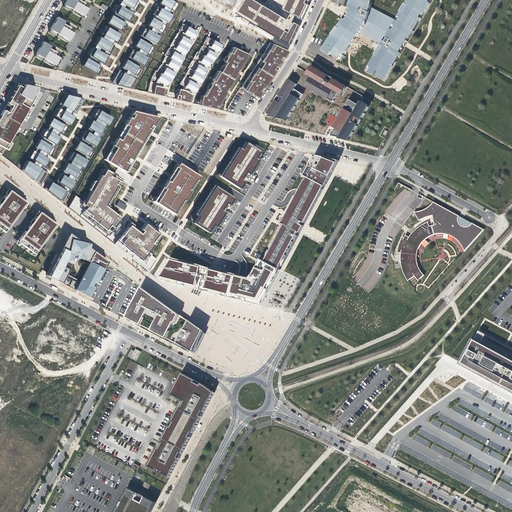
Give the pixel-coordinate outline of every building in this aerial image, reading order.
[(66,0),(64,5),(83,16),(87,9),(82,6),(75,2),(76,0),(66,0)] [(110,15),(106,23),(119,31),(120,28),(122,24),(124,23),(119,20),(118,20),(120,17),(121,17),(127,21),(131,13),(122,8),(123,5),(132,10),(132,9),(132,6),(135,2),(136,2),(135,1),(133,0),(118,0),(118,2),(119,2),(121,3),(119,6),(118,5),(117,5),(117,8),(115,13),(113,13),(111,16),(110,15)] [(176,4),(169,0),(159,0),(158,4),(164,7),(165,8),(163,10),(162,10),(157,7),(157,10),(154,15),(153,15),(151,18),(150,17),(145,25),(151,28),(152,29),(151,32),(150,31),(145,29),(144,32),(142,36),(141,36),(140,37),(154,44),(159,37),(157,36),(159,33),(158,31),(161,27),(164,25),(163,25),(165,22),(166,23),(171,15),(170,14),(172,12),(172,11),(171,10),(173,6),(176,4)] [(297,15),(292,13),(288,19),(282,16),(284,14),(259,0),(243,0),(236,13),(281,40),(290,45),(299,25),(296,23),(294,22),(297,15)] [(306,0),(288,0),(285,9),(292,13),(297,15),(301,17),(308,5),(305,4),(306,0)] [(395,21),(371,8),(372,4),(372,3),(370,3),(370,0),(350,0),(349,8),(351,9),(350,13),(349,13),(348,13),(348,14),(347,14),(347,15),(348,16),(346,20),(344,19),(338,27),(332,35),(323,49),(331,55),(331,54),(341,61),(360,33),(382,45),(383,46),(377,56),(376,55),(369,67),(371,68),(368,73),(370,74),(375,76),(378,71),(379,72),(377,75),(386,80),(394,66),(392,64),(397,57),(399,58),(401,53),(400,52),(402,48),(403,46),(401,45),(404,40),(407,41),(408,39),(410,35),(412,36),(414,31),(413,30),(417,22),(419,23),(422,19),(420,18),(422,14),(424,15),(431,3),(429,2),(430,0),(408,0),(406,4),(408,6),(403,13),(401,12),(399,17),(398,17),(400,18),(398,22),(396,21),(395,21)] [(82,18),(83,16),(64,5),(63,7),(82,18)] [(56,17),(49,29),(69,41),(73,33),(67,30),(61,26),(62,24),(64,21),(56,17)] [(149,82),(146,92),(162,96),(164,88),(160,87),(157,86),(157,84),(159,82),(161,83),(165,85),(169,79),(170,80),(174,73),(169,71),(167,69),(169,67),(171,68),(175,71),(179,64),(178,63),(182,57),(177,54),(175,53),(176,50),(179,52),(183,54),(191,42),(186,39),(184,38),(185,35),(187,36),(192,39),(196,32),(182,24),(178,31),(177,34),(176,33),(169,46),(168,49),(167,49),(164,55),(165,56),(161,62),(162,63),(160,65),(156,71),(155,71),(151,77),(150,82),(149,82)] [(86,59),(85,58),(81,66),(95,74),(94,72),(97,68),(99,66),(94,63),(93,63),(95,60),(96,60),(102,64),(107,56),(97,50),(98,48),(107,52),(107,49),(110,45),(111,45),(110,44),(106,41),(107,38),(112,41),(115,43),(119,35),(105,27),(105,30),(102,34),(101,34),(100,34),(99,37),(98,37),(93,44),(94,45),(96,46),(94,49),(93,48),(92,51),(90,55),(88,55),(88,56),(86,59)] [(68,42),(69,41),(49,29),(48,31),(68,42)] [(182,90),(178,89),(176,95),(186,98),(189,93),(184,91),(186,88),(192,92),(194,92),(197,86),(193,83),(191,82),(193,79),(194,80),(199,83),(203,77),(201,76),(205,69),(201,67),(199,66),(200,63),(202,64),(207,67),(210,60),(212,61),(215,55),(211,52),(209,51),(211,48),(212,49),(217,52),(221,45),(206,37),(203,44),(202,47),(201,46),(197,53),(196,52),(192,58),(193,59),(191,61),(187,68),(188,68),(185,75),(184,78),(183,77),(179,84),(184,87),(182,90)] [(142,66),(146,58),(145,57),(147,54),(146,53),(148,48),(151,47),(137,39),(133,46),(139,50),(140,50),(138,53),(137,53),(133,50),(132,50),(133,52),(131,56),(128,58),(142,66)] [(42,42),(35,54),(55,65),(59,58),(53,55),(47,51),(48,48),(50,46),(42,42)] [(240,88),(257,99),(284,58),(280,55),(283,50),(269,43),(240,88)] [(382,45),(381,45),(375,55),(376,55),(377,56),(383,46),(382,45)] [(201,95),(199,105),(216,109),(216,106),(218,106),(226,92),(225,92),(227,89),(228,90),(237,73),(236,73),(238,70),(239,70),(248,55),(234,48),(231,54),(229,53),(223,62),(225,63),(220,72),(219,72),(214,81),(213,81),(212,81),(212,80),(204,96),(201,95)] [(54,67),(55,65),(35,54),(34,56),(54,67)] [(125,74),(120,71),(113,83),(112,84),(125,87),(131,78),(128,76),(130,73),(135,76),(135,75),(134,74),(136,70),(139,68),(125,60),(121,68),(126,71),(127,72),(126,74),(125,74)] [(312,66),(307,75),(310,76),(314,69),(325,76),(326,74),(312,66)] [(339,94),(340,94),(345,85),(326,74),(325,76),(314,69),(310,76),(312,78),(313,79),(308,87),(316,92),(317,91),(335,101),(339,94)] [(120,71),(118,70),(110,83),(113,83),(120,71)] [(295,83),(289,79),(278,96),(277,99),(278,100),(271,111),(278,116),(280,114),(288,119),(300,100),(298,99),(302,93),(295,89),(296,88),(293,86),(295,83)] [(0,114),(0,153),(1,154),(17,127),(34,96),(32,95),(32,93),(34,87),(18,83),(3,109),(0,114)] [(348,87),(345,85),(340,94),(343,96),(348,87)] [(192,92),(186,88),(184,91),(189,93),(186,98),(176,95),(175,99),(189,103),(191,95),(192,92)] [(317,91),(316,92),(334,103),(335,101),(317,91)] [(59,104),(61,106),(69,110),(73,113),(77,106),(78,106),(82,100),(83,99),(71,96),(70,100),(65,99),(64,97),(65,95),(64,94),(59,104)] [(278,116),(271,111),(278,100),(277,99),(268,113),(267,113),(276,119),(278,116)] [(77,106),(73,113),(75,114),(83,100),(82,100),(78,106),(77,106)] [(347,105),(328,136),(345,140),(354,126),(357,128),(366,113),(365,112),(368,106),(361,102),(359,105),(352,101),(349,106),(347,105)] [(365,112),(366,113),(370,106),(361,101),(361,102),(368,106),(365,112)] [(69,125),(74,117),(67,113),(60,109),(59,109),(59,112),(57,116),(55,116),(55,117),(69,125)] [(107,126),(111,118),(98,110),(97,113),(95,117),(93,117),(93,118),(99,121),(97,124),(91,120),(90,120),(86,128),(87,128),(96,133),(94,136),(85,131),(85,134),(83,139),(81,139),(92,145),(90,148),(79,142),(78,141),(73,149),(87,157),(88,157),(87,155),(89,151),(92,150),(92,149),(94,146),(95,147),(99,139),(97,138),(98,135),(100,136),(100,132),(102,128),(104,128),(106,125),(107,126)] [(158,117),(132,111),(103,159),(126,173),(158,117)] [(65,126),(51,118),(46,126),(48,127),(46,129),(46,130),(47,131),(44,135),(42,137),(41,137),(42,137),(40,140),(39,139),(34,147),(36,148),(34,151),(33,151),(34,153),(32,157),(29,158),(29,159),(33,161),(31,164),(26,161),(21,170),(40,186),(47,173),(36,167),(35,166),(37,163),(38,164),(43,167),(48,159),(42,155),(40,155),(42,152),(43,152),(48,155),(48,154),(50,149),(52,148),(52,147),(54,144),(55,145),(60,137),(54,134),(53,133),(54,130),(56,131),(60,134),(60,133),(60,132),(62,128),(65,126)] [(354,126),(345,140),(349,141),(357,128),(354,126)] [(81,139),(79,142),(90,148),(92,145),(81,139)] [(238,147),(219,176),(239,188),(243,181),(240,179),(242,176),(246,177),(257,160),(254,158),(259,151),(245,142),(240,149),(238,147)] [(87,160),(73,153),(73,156),(70,160),(69,160),(74,164),(72,167),(67,163),(65,163),(61,170),(62,171),(71,176),(69,179),(61,174),(60,177),(58,181),(56,182),(62,185),(60,188),(54,184),(48,181),(44,189),(62,203),(68,193),(67,192),(69,189),(70,190),(74,182),(72,180),(73,178),(75,179),(75,178),(75,175),(77,171),(79,171),(80,171),(81,168),(82,168),(87,160)] [(325,157),(315,155),(304,176),(307,177),(306,180),(305,180),(299,192),(286,217),(284,216),(281,223),(282,223),(282,224),(283,225),(264,261),(279,269),(280,266),(282,267),(312,210),(323,190),(323,189),(324,186),(325,187),(333,173),(332,173),(334,170),(339,161),(332,159),(331,161),(325,158),(325,157)] [(199,176),(178,163),(153,201),(174,215),(199,176)] [(74,195),(67,207),(105,237),(119,218),(107,209),(109,206),(107,205),(118,186),(114,184),(116,181),(109,176),(110,173),(104,170),(100,176),(99,175),(95,182),(93,181),(88,190),(90,191),(83,203),(74,195)] [(233,198),(213,185),(195,214),(198,216),(193,223),(207,232),(212,224),(214,226),(223,212),(219,210),(222,206),(226,208),(233,198)] [(25,202),(9,190),(1,201),(0,202),(0,229),(4,232),(25,202)] [(119,200),(116,205),(125,210),(127,205),(119,200)] [(484,230),(434,203),(430,208),(424,211),(419,213),(415,213),(419,222),(426,218),(433,217),(435,226),(432,226),(435,235),(439,234),(447,235),(452,237),(457,240),(460,243),(463,247),(465,252),(484,230)] [(55,224),(38,212),(19,239),(17,241),(34,254),(55,224)] [(417,256),(419,249),(422,243),(426,239),(431,236),(435,235),(432,226),(430,227),(428,222),(423,225),(417,229),(413,232),(409,237),(406,235),(404,238),(403,237),(399,245),(398,253),(401,253),(401,260),(402,266),(404,273),(407,280),(408,281),(415,276),(419,281),(424,275),(421,272),(420,269),(417,262),(417,256)] [(114,244),(148,271),(155,259),(146,253),(155,242),(153,240),(157,234),(144,223),(137,232),(128,225),(114,244)] [(106,261),(68,233),(46,275),(88,297),(106,261)] [(443,251),(437,256),(442,260),(447,255),(443,251)] [(280,270),(279,269),(264,261),(262,260),(250,280),(170,259),(164,281),(261,306),(280,270)] [(168,306),(142,287),(126,317),(182,346),(194,352),(200,342),(206,334),(175,311),(168,306)] [(110,340),(65,317),(56,336),(100,359),(110,340)] [(511,349),(506,346),(479,331),(474,340),(462,363),(485,376),(490,379),(511,390),(511,349)] [(194,352),(195,353),(206,334),(200,342),(194,352)] [(474,340),(473,339),(459,364),(511,392),(511,390),(490,379),(485,376),(462,363),(474,340)] [(128,356),(137,361),(141,352),(136,349),(134,351),(132,350),(128,356)] [(172,425),(191,434),(192,432),(193,433),(199,423),(197,422),(199,420),(200,421),(202,417),(200,416),(203,412),(204,412),(208,405),(207,404),(209,400),(211,400),(215,393),(212,391),(205,385),(201,383),(200,385),(195,382),(196,380),(182,373),(177,384),(171,395),(183,401),(185,402),(182,406),(181,405),(172,422),(173,423),(172,424),(172,425)] [(191,434),(172,425),(171,427),(170,426),(161,443),(162,444),(160,448),(158,447),(148,466),(157,471),(157,470),(161,472),(161,473),(169,478),(173,470),(172,470),(174,465),(176,466),(180,458),(178,458),(181,453),(182,454),(184,450),(183,449),(184,447),(185,448),(191,438),(189,437),(191,434)] [(139,493),(129,488),(122,501),(123,502),(120,508),(119,507),(115,511),(151,511),(156,502),(146,497),(143,503),(136,500),(139,493)]
